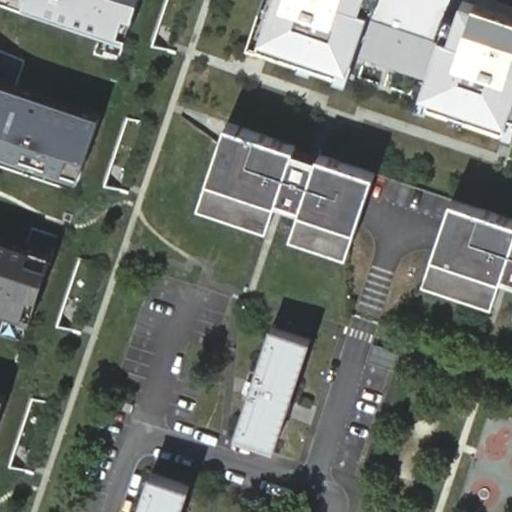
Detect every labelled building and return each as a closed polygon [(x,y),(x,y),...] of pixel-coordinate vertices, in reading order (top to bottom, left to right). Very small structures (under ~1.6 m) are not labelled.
[(23,0),(122,33),(130,9),(138,12),(142,0),(23,0)] [(471,121),(474,114),(511,127),(509,134),(511,135),(511,15),(467,0),(269,0),(256,39),(253,46),(266,51),(269,43),(307,57),(305,64),(318,69),(320,61),(339,68),(337,75),(349,79),(357,57),(355,57),(358,50),(433,76),(430,84),(429,83),(421,105),(433,109),(435,101),(461,110),(458,116),(471,121)] [(130,36),(138,12),(130,9),(122,33),(130,36)] [(121,79),(124,72),(117,69),(114,77),(121,79)] [(104,111),(0,75),(0,148),(66,171),(70,157),(87,163),(104,111)] [(295,148),(296,145),(227,122),(203,195),(271,219),(277,203),(295,148)] [(300,211),(319,156),(295,148),(277,203),(300,211)] [(367,197),(375,172),(319,153),(319,156),(300,211),(295,226),(351,245),(367,197)] [(87,163),(70,157),(66,171),(82,176),(87,163)] [(271,219),(203,195),(199,205),(268,228),(271,219)] [(511,249),(511,218),(452,198),(444,222),(428,271),(497,295),(502,280),(511,249)] [(74,219),(76,212),(69,209),(66,217),(74,219)] [(351,245),(295,226),(291,236),(348,255),(351,245)] [(46,248),(0,233),(0,306),(24,314),(32,289),(43,293),(53,262),(42,259),(46,248)] [(56,252),(46,248),(42,259),(53,262),(56,252)] [(511,282),(511,249),(502,280),(511,282)] [(497,295),(428,271),(424,281),(493,304),(497,295)] [(35,317),(43,293),(32,289),(24,314),(35,317)] [(274,323),(238,435),(275,448),(311,336),(274,323)] [(394,369),(400,352),(373,343),(367,360),(394,369)] [(26,360),(28,353),(21,351),(18,358),(26,360)] [(0,419),(10,391),(0,387),(0,419)] [(180,511),(191,483),(153,470),(139,511),(180,511)]
